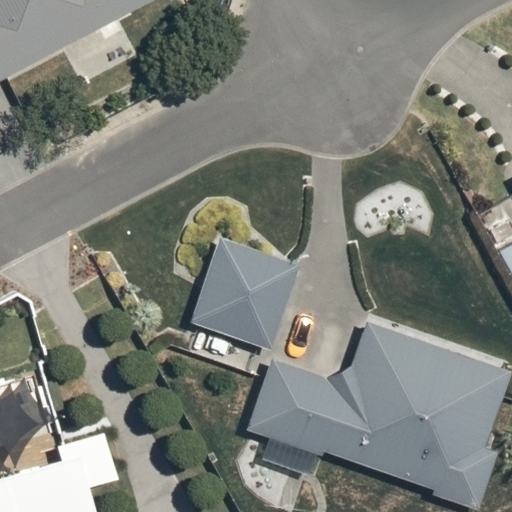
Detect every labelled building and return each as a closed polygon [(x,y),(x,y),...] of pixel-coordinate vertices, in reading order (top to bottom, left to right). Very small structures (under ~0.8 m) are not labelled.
[(0,0),(0,74),(142,0),(0,0)] [(511,207),(482,224),(511,278),(511,207)] [(296,263),(214,234),(185,317),(267,345),(296,263)] [(322,374),(267,355),(243,425),(474,505),(493,450),(481,446),(509,368),(362,317),(347,362),(322,374)] [(0,511),(91,511),(73,449),(0,469),(0,511)]
